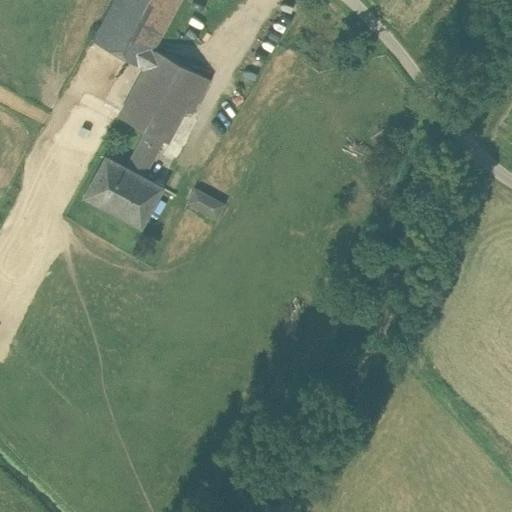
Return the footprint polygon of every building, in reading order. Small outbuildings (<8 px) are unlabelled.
[(113,0),(92,40),(144,67),(153,49),(179,0),(113,0)] [(209,78),(155,49),(155,50),(153,49),(144,67),(145,68),(137,81),(185,108),(191,111),(209,78)] [(185,108),(137,81),(119,115),(164,140),(167,141),(185,108)] [(125,166),(106,155),(85,194),(141,225),(162,186),(144,176),(164,140),(145,129),(125,166)] [(446,184),(436,185),(432,195),(438,203),(448,202),(452,193),(446,184)] [(224,203),(195,187),(187,201),(216,217),(224,203)]
